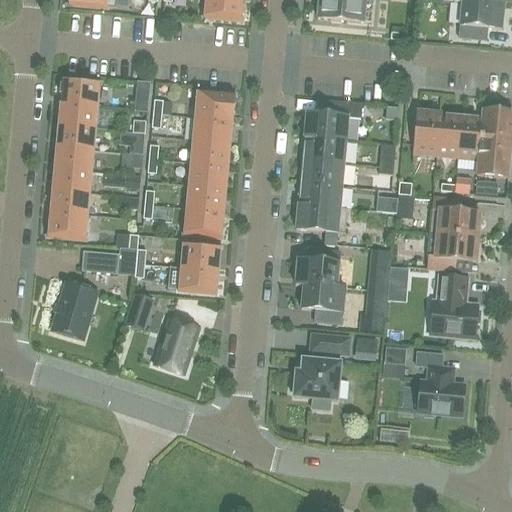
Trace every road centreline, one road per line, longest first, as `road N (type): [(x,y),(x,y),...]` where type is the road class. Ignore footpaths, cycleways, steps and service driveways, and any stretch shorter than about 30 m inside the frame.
road 1 (residential): [(279,0),(233,445)]
road 2 (residential): [(0,347),(27,38)]
road 3 (residential): [(482,497),(425,476),(292,463),(233,445)]
road 4 (residential): [(233,445),(0,368)]
road 5 (residential): [(511,335),(498,460),(482,497)]
